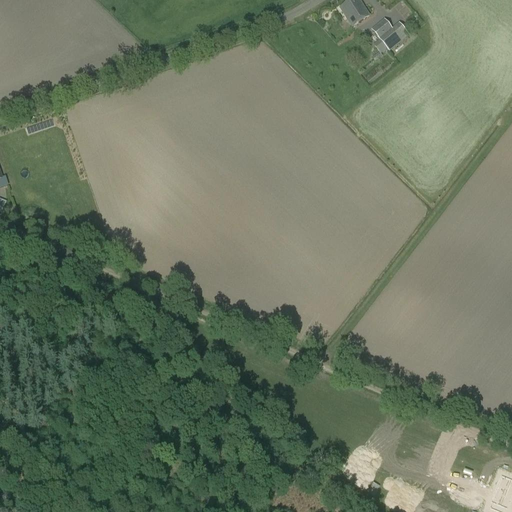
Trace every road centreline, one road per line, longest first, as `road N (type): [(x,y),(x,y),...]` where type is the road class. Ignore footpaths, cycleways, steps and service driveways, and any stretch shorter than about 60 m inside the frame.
road 1 (track): [(0,222),(511,445)]
road 2 (unclassified): [(0,114),(314,0)]
road 3 (track): [(511,115),(322,365)]
